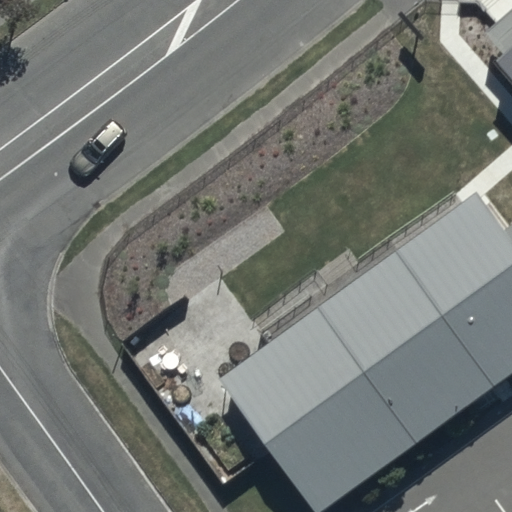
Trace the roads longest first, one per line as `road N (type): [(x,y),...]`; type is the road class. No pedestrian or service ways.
road 1 (tertiary): [(0,164),(214,0)]
road 2 (residential): [(0,368),(103,511)]
